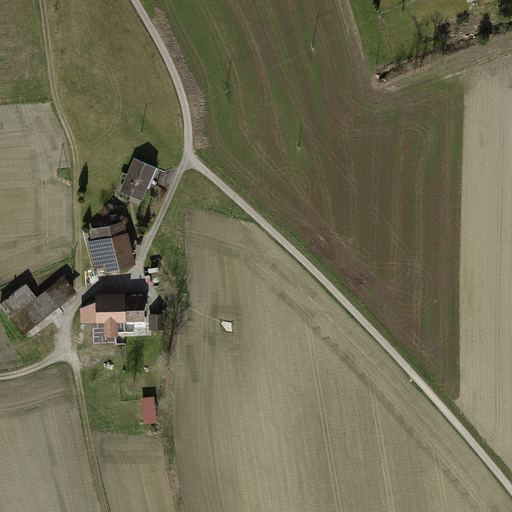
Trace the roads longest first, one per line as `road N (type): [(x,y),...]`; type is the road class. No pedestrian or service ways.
road 1 (unclassified): [(135,0),(178,81),(189,130),(186,160),(328,288),(511,491)]
road 2 (track): [(41,0),(53,85),(75,145),(80,294)]
road 3 (track): [(69,322),(105,511)]
road 4 (track): [(80,294),(140,268),(186,160)]
road 5 (track): [(80,294),(52,361),(0,376)]
